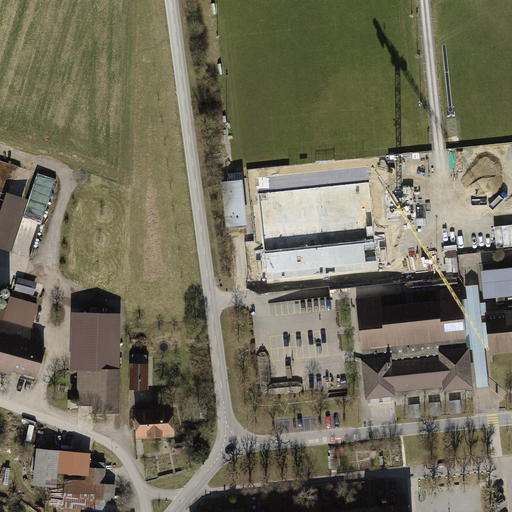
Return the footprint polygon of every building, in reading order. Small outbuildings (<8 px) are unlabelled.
[(53,196),(56,178),(37,174),(34,193),(53,196)] [(222,184),(226,229),(247,228),(242,182),(222,184)] [(0,187),(0,244),(13,249),(30,197),(0,187)] [(511,268),(485,271),(490,299),(511,297),(511,307),(511,268)] [(28,279),(25,293),(36,295),(39,282),(28,279)] [(369,294),(374,350),(479,340),(474,284),(369,294)] [(30,339),(40,303),(14,296),(7,319),(0,317),(0,367),(17,372),(18,368),(41,375),(50,345),(30,339)] [(286,303),(271,303),(272,313),(286,312),(286,303)] [(121,311),(72,310),(71,366),(120,367),(121,311)] [(511,310),(497,312),(503,356),(511,354),(511,310)] [(402,353),(373,356),(377,397),(408,395),(407,390),(456,386),(456,391),(483,388),(480,347),(451,349),(451,354),(403,358),(402,353)] [(150,364),(132,363),(131,389),(150,389),(150,364)] [(123,368),(81,368),(81,411),(123,411),(123,368)] [(177,405),(138,410),(141,441),(181,436),(177,405)] [(64,449),(41,448),(38,486),(62,488),(64,449)] [(108,470),(86,468),(85,480),(69,479),(66,508),(110,511),(115,511),(118,485),(107,484),(108,470)] [(417,511),(417,503),(372,507),(372,511),(417,511)]
